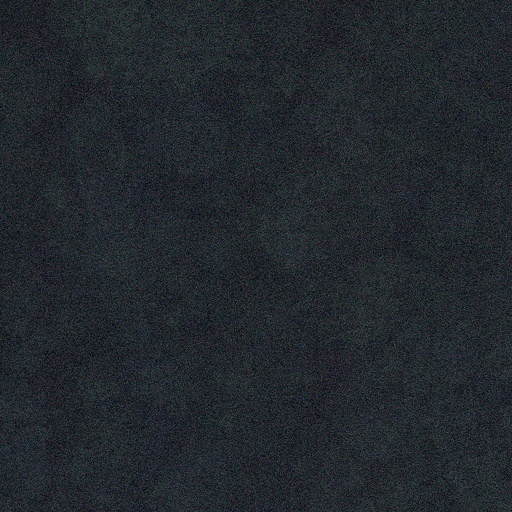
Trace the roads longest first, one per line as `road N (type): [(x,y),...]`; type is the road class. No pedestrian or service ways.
road 1 (unclassified): [(131,511),(323,177),(405,0)]
road 2 (track): [(157,465),(0,259)]
